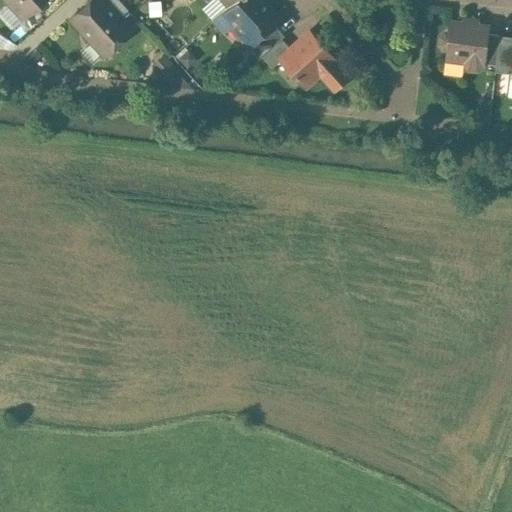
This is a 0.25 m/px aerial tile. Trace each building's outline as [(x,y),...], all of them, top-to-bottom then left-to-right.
[(10,0),(23,14),(38,0),(10,0)] [(88,0),(72,16),(104,51),(130,27),(106,0),(88,0)] [(227,0),(230,3),(222,10),(223,10),(234,0),(227,0)] [(234,0),(223,10),(252,42),(275,22),(281,17),(265,0),(259,0),(258,0),(234,0)] [(489,26),(453,21),(452,31),(447,30),(442,34),(441,42),(445,46),(450,47),(449,57),(466,59),(471,65),(479,66),(485,62),(485,61),(489,32),(489,26)] [(252,42),(248,45),(259,58),(264,54),(283,37),(286,34),(275,22),(252,42)] [(292,47),(282,56),(283,57),(307,83),(322,70),(336,86),(351,73),(311,30),(292,47)] [(501,33),(489,32),(485,61),(485,62),(497,63),(501,33)] [(511,34),(501,33),(497,63),(496,70),(511,71),(511,34)] [(283,37),(264,54),(274,65),(283,57),(282,56),(292,47),(283,37)] [(182,68),(167,49),(157,59),(173,76),(182,68)]
